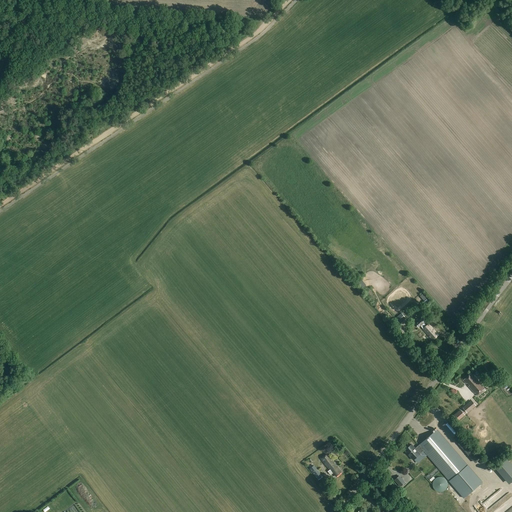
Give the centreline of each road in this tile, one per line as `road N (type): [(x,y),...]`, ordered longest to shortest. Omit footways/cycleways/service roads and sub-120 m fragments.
road 1 (track): [(0,205),(252,36),(289,0)]
road 2 (unclassified): [(339,511),(511,275)]
road 3 (track): [(96,12),(264,26)]
